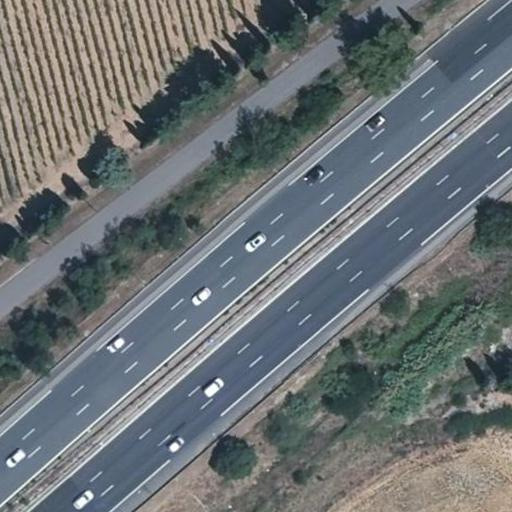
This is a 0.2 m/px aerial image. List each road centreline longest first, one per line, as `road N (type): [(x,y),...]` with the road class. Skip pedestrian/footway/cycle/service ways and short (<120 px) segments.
road 1 (motorway): [(511,34),(0,472)]
road 2 (motorway): [(69,511),(511,135)]
road 3 (unclassified): [(396,0),(0,307)]
